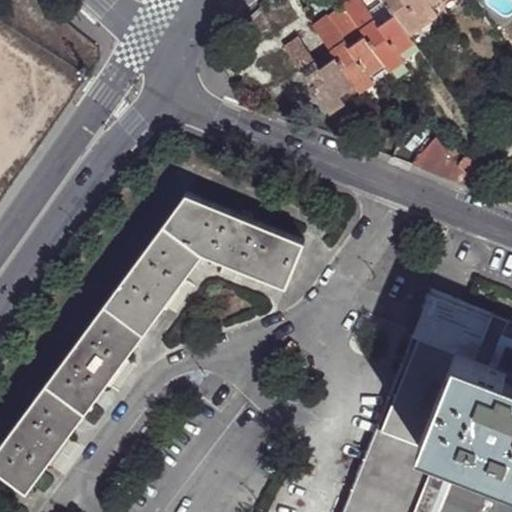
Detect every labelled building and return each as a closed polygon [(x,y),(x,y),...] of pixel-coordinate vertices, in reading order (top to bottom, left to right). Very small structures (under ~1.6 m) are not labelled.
[(345,0),(341,3),(346,10),(381,61),(388,72),(402,61),(396,52),(411,42),(401,28),(391,12),(375,24),(366,11),(358,0),(345,0)] [(375,24),(391,12),(382,0),(380,0),(366,11),(375,24)] [(425,0),(382,0),(391,12),(401,28),(417,17),(415,14),(428,5),(425,0)] [(312,23),(332,53),(352,82),(358,90),(371,81),(365,72),(381,61),(346,10),(329,21),(324,15),(312,23)] [(352,82),(332,53),(319,63),(298,33),(283,42),(330,109),(345,100),(338,90),(352,82)] [(496,150),(507,134),(488,123),(482,133),(496,150)] [(468,186),(471,182),(433,133),(410,163),(468,186)] [(304,240),(187,192),(0,444),(0,467),(28,488),(203,251),(286,284),(304,240)] [(339,511),(511,511),(511,321),(431,289),(339,511)]
